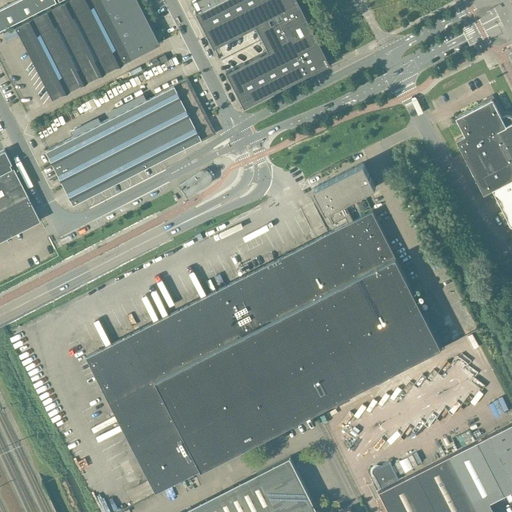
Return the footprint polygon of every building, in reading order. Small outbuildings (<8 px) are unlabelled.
[(0,29),(55,1),(54,0),(15,0),(0,8),(0,29)] [(51,98),(131,57),(159,43),(137,0),(64,0),(14,26),(51,98)] [(328,63),(295,0),(219,0),(201,9),(195,13),(212,47),(255,26),(268,50),(225,72),(243,107),(309,73),(308,72),(317,67),(318,69),(328,63)] [(219,0),(196,0),(201,9),(219,0)] [(167,59),(164,54),(158,57),(161,62),(167,59)] [(72,203),(199,138),(212,132),(199,105),(197,106),(193,97),(195,97),(185,78),(45,150),(72,203)] [(492,98),(456,117),(465,135),(456,139),(484,194),(493,189),(511,225),(511,117),(510,116),(509,116),(508,116),(506,115),(505,116),(504,116),(503,116),(502,117),(492,98)] [(0,150),(0,172),(11,167),(9,164),(11,163),(4,149),(0,150)] [(364,162),(314,187),(332,223),(346,217),(348,222),(86,356),(156,492),(316,410),(442,347),(372,210),(353,220),(344,202),(376,186),(364,162)] [(0,208),(27,194),(13,166),(11,167),(0,172),(0,208)] [(179,185),(187,197),(211,182),(212,180),(213,177),(212,175),(209,170),(203,174),(200,171),(179,185)] [(27,194),(0,208),(0,239),(40,220),(27,194)] [(495,511),(490,502),(511,490),(511,422),(379,491),(389,511),(469,511),(476,509),(477,511),(495,511)] [(351,511),(349,507),(339,511),(318,511),(279,434),(246,451),(249,457),(228,467),(236,483),(239,489),(192,511),(351,511)] [(398,479),(390,461),(379,467),(378,466),(377,466),(376,466),(375,466),(374,467),(373,467),(373,468),(373,469),(372,469),(372,470),(372,471),(373,472),(373,473),(374,474),(381,488),(398,479)]
